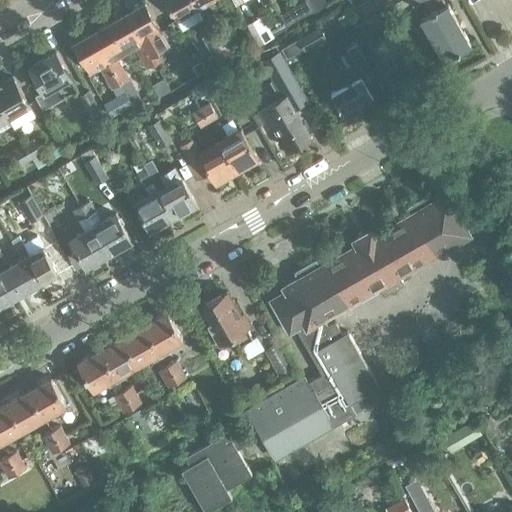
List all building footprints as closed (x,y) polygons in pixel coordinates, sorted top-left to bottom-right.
[(199,7),(194,0),(166,0),(178,19),(199,7)] [(311,0),(297,0),(279,11),(286,24),(316,7),(311,0)] [(425,0),(432,11),(420,18),(443,59),(471,43),(448,2),(446,3),(444,0),(410,0),(413,5),(421,0),(425,0)] [(126,11),(127,13),(155,62),(164,57),(153,37),(162,31),(144,1),(126,11)] [(127,13),(126,11),(109,21),(126,52),(135,47),(146,67),(155,62),(127,13)] [(91,31),(92,33),(120,82),(129,77),(118,57),(126,52),(109,21),(91,31)] [(250,26),(259,41),(268,36),(259,21),(250,26)] [(326,37),(320,25),(280,46),(286,57),(303,47),(304,49),(326,37)] [(220,26),(212,31),(219,43),(227,38),(220,26)] [(92,33),(91,31),(73,41),(91,71),(100,66),(111,87),(120,82),(92,33)] [(219,43),(212,31),(204,35),(211,47),(219,43)] [(342,113),(345,117),(361,108),(358,103),(383,89),(357,43),(342,51),(357,77),(331,91),(342,113)] [(289,69),(279,50),(262,60),(273,79),(276,77),(286,93),(292,102),(304,96),(289,70),(289,69)] [(70,78),(71,78),(56,51),(30,66),(43,89),(35,93),(43,109),(62,98),(61,96),(76,88),(70,78)] [(202,60),(192,65),(196,75),(207,69),(202,60)] [(175,69),(163,75),(170,87),(182,81),(175,69)] [(163,75),(152,81),(159,94),(170,87),(163,75)] [(14,127),(35,115),(13,76),(0,83),(0,101),(9,118),(14,127)] [(227,76),(215,83),(228,105),(240,98),(227,76)] [(132,78),(121,85),(124,90),(132,103),(142,97),(132,78)] [(79,95),(89,113),(99,108),(89,90),(79,95)] [(124,90),(104,102),(111,115),(132,103),(124,90)] [(286,93),(257,109),(268,127),(275,123),(290,148),(312,136),(292,102),(286,93)] [(0,123),(9,118),(0,101),(0,123)] [(209,102),(201,107),(209,120),(217,115),(209,102)] [(209,120),(201,107),(193,112),(200,125),(209,120)] [(159,117),(148,123),(160,145),(172,138),(159,117)] [(219,138),(237,169),(258,157),(241,126),(219,138)] [(215,182),(237,169),(219,138),(198,150),(191,137),(180,144),(189,161),(187,163),(196,178),(209,171),(215,182)] [(24,144),(32,157),(41,152),(33,138),(24,144)] [(32,157),(24,144),(14,149),(22,163),(32,157)] [(106,150),(104,158),(110,163),(118,160),(119,152),(113,147),(106,150)] [(95,153),(84,160),(97,182),(108,176),(95,153)] [(149,193),(136,200),(151,227),(173,214),(157,186),(146,167),(141,160),(133,164),(137,172),(143,183),(149,193)] [(157,186),(173,214),(195,202),(180,176),(166,183),(154,162),(146,167),(157,186)] [(32,192),(19,199),(31,221),(43,214),(32,192)] [(303,328),(324,317),(378,286),(383,295),(404,283),(399,274),(469,234),(446,194),(432,202),(428,195),(406,207),(410,215),(373,236),(370,230),(362,235),(359,237),(355,239),(358,244),(321,266),(316,258),(301,266),(294,270),(299,278),(285,286),(288,290),(280,295),(273,299),(291,330),(301,324),(303,328)] [(81,204),(108,251),(130,239),(115,213),(101,221),(89,199),(81,204)] [(92,226),(71,237),(86,264),(108,251),(81,204),(72,209),(78,220),(86,215),(92,226)] [(21,256),(37,283),(58,271),(43,243),(37,234),(24,242),(19,234),(11,238),(21,256)] [(0,267),(0,268),(16,295),(37,283),(21,256),(8,263),(4,257),(8,255),(1,244),(0,244),(0,267)] [(0,304),(16,295),(0,268),(0,267),(0,304)] [(202,307),(222,341),(235,334),(240,343),(252,336),(248,326),(249,325),(244,315),(240,317),(227,293),(202,307)] [(167,310),(145,323),(161,351),(183,338),(167,310)] [(324,317),(303,328),(298,331),(322,373),(308,381),(304,374),(238,412),(248,429),(232,439),(237,448),(262,433),(270,447),(271,447),(277,456),(370,403),(364,393),(379,385),(347,330),(342,333),(335,320),(328,324),(324,317)] [(122,336),(138,364),(161,351),(145,323),(122,336)] [(122,336),(99,348),(115,376),(138,364),(122,336)] [(265,349),(281,377),(295,370),(279,341),(265,349)] [(115,376),(99,348),(77,361),(93,389),(115,376)] [(176,358),(167,364),(172,372),(181,367),(176,358)] [(158,369),(163,378),(172,372),(167,364),(158,369)] [(181,367),(172,372),(177,381),(187,376),(181,367)] [(172,372),(163,378),(167,387),(177,381),(172,372)] [(511,372),(503,377),(509,389),(511,386),(511,372)] [(29,388),(45,417),(67,404),(51,376),(29,388)] [(128,398),(137,393),(132,384),(123,389),(128,398)] [(29,388),(7,401),(23,429),(45,417),(29,388)] [(128,398),(123,389),(114,394),(119,403),(128,398)] [(137,393),(128,398),(133,406),(142,401),(137,393)] [(128,398),(119,403),(124,412),(133,406),(128,398)] [(0,404),(0,438),(2,442),(23,429),(7,401),(0,404)] [(181,405),(167,413),(175,427),(189,419),(181,405)] [(487,413),(478,419),(486,433),(495,427),(487,413)] [(51,430),(56,438),(65,433),(60,425),(51,430)] [(451,447),(474,434),(469,425),(446,439),(451,447)] [(56,438),(51,430),(43,435),(48,443),(56,438)] [(237,448),(232,439),(227,430),(185,455),(190,463),(181,468),(206,510),(231,495),(227,487),(251,472),(237,448)] [(62,447),(70,442),(65,433),(56,438),(62,447)] [(62,447),(56,438),(48,443),(53,452),(62,447)] [(17,449),(8,454),(13,463),(22,458),(17,449)] [(13,463),(8,454),(0,458),(0,462),(3,468),(13,463)] [(27,466),(22,458),(13,463),(18,472),(27,466)] [(18,472),(13,463),(3,468),(8,477),(18,472)] [(86,464),(75,470),(82,485),(93,479),(86,464)] [(388,511),(411,511),(403,497),(385,507),(388,511)] [(434,511),(428,500),(418,505),(421,511),(434,511)]
